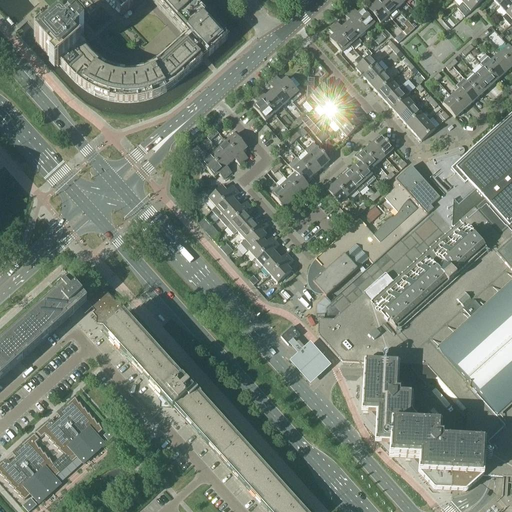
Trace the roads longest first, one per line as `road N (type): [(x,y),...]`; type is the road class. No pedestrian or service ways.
road 1 (tertiary): [(411,511),(122,192)]
road 2 (tertiary): [(94,215),(361,511)]
road 3 (residential): [(242,511),(89,347)]
road 4 (residential): [(211,96),(266,157),(242,184),(310,261)]
road 5 (tertiary): [(108,176),(0,54)]
road 6 (residential): [(387,120),(367,109),(293,25)]
road 7 (tertiary): [(0,296),(94,215)]
